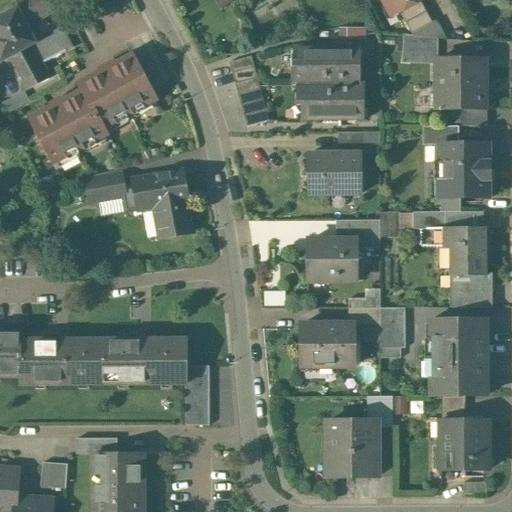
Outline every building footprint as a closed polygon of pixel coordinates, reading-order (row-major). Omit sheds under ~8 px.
[(23,0),(13,5),(15,9),(17,8),(25,24),(45,13),(50,14),(54,12),(47,0),(23,0)] [(383,0),(389,11),(394,9),(397,13),(399,12),(420,1),(421,0),(383,0)] [(420,1),(399,12),(411,33),(431,22),(420,1)] [(2,16),(1,14),(0,15),(0,61),(7,58),(24,92),(50,78),(42,64),(32,45),(35,43),(35,42),(25,24),(17,8),(15,9),(2,16)] [(61,27),(35,42),(35,43),(32,45),(42,64),(65,51),(72,47),(61,27)] [(423,37),(403,34),(402,51),(437,53),(437,38),(423,37)] [(359,48),(298,49),(298,85),(301,85),(359,85),(359,48)] [(51,108),(29,120),(37,134),(36,134),(44,149),(45,149),(52,162),(106,133),(102,126),(155,98),(147,85),(148,84),(140,69),(139,70),(132,56),(110,68),(110,66),(99,71),(100,73),(78,85),(82,92),(61,103),(60,101),(50,106),(51,108)] [(251,57),(229,63),(238,95),(259,89),(251,57)] [(484,60),(435,60),(436,109),(461,109),(484,109),(484,108),(484,60)] [(359,85),(301,85),(302,121),(363,121),(363,85),(359,85)] [(259,89),(238,95),(247,127),(268,121),(259,89)] [(3,102),(7,112),(33,101),(29,91),(3,102)] [(484,109),(461,109),(461,126),(486,126),(486,108),(484,108),(484,109)] [(458,126),(422,127),(422,145),(439,145),(458,145),(458,126)] [(364,133),(338,133),(338,147),(364,147),(364,133)] [(458,145),(439,145),(439,163),(433,163),(433,180),(440,180),(440,198),(487,198),(487,180),(489,180),(489,162),(486,162),(486,145),(458,145)] [(361,156),(308,156),(308,194),(361,194),(361,156)] [(125,197),(123,190),(120,169),(85,179),(89,204),(123,198),(125,197)] [(182,171),(147,177),(152,206),(152,208),(152,209),(159,207),(164,235),(158,236),(158,237),(158,238),(192,233),(187,204),(188,204),(187,203),(188,203),(182,171)] [(126,211),(152,206),(147,177),(132,180),(133,188),(123,190),(125,197),(123,198),(126,211)] [(152,209),(152,208),(151,209),(149,212),(153,234),(156,237),(158,237),(158,236),(164,235),(159,207),(152,209)] [(444,212),(412,213),(412,230),(440,230),(444,230),(444,212)] [(379,220),(336,220),(336,240),(355,240),(355,249),(379,249),(379,220)] [(485,228),(449,228),(449,229),(444,230),(440,230),(442,246),(449,246),(449,288),(455,288),(455,276),(485,276),(485,228)] [(336,240),(308,241),(308,277),(310,277),(310,274),(354,274),(354,277),(356,277),(355,249),(355,240),(336,240)] [(485,276),(455,276),(455,288),(449,288),(449,308),(489,308),(489,294),(485,294),(485,276)] [(405,307),(380,308),(380,328),(380,348),(405,348),(405,307)] [(380,308),(348,308),(348,325),(354,325),(354,328),(380,328),(380,308)] [(486,321),(430,321),(430,340),(432,340),(433,377),(430,377),(430,395),(441,396),(465,396),(486,395),(486,321)] [(348,325),(300,325),(301,367),(355,366),(354,328),(354,325),(348,325)] [(19,332),(0,332),(0,376),(18,376),(19,384),(36,385),(168,384),(184,383),(186,383),(186,366),(185,340),(19,340),(19,332)] [(208,366),(186,366),(186,383),(184,383),(185,425),(209,425),(208,366)] [(392,396),(367,397),(367,421),(376,421),(376,427),(392,427),(392,396)] [(465,396),(441,396),(441,420),(443,420),(465,420),(465,396)] [(465,420),(443,420),(443,471),(486,471),(486,420),(465,420)] [(367,421),(327,421),(327,449),(328,477),(376,477),(376,427),(376,421),(367,421)] [(75,454),(93,454),(116,454),(116,439),(75,439),(75,454)] [(116,454),(93,454),(93,475),(98,475),(98,501),(93,501),(93,511),(141,511),(141,454),(116,454)] [(67,464),(42,463),(40,487),(65,488),(67,464)] [(0,511),(51,511),(52,499),(16,497),(18,471),(0,469),(0,511)] [(486,482),(463,483),(463,494),(486,494),(486,482)]
